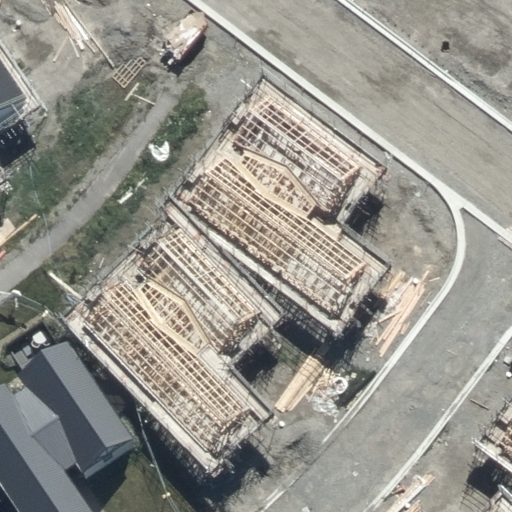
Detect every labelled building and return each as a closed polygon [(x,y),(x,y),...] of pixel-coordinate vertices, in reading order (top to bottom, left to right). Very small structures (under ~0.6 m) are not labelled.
[(0,120),(32,100),(0,51),(0,120)] [(360,164),(264,96),(231,146),(241,155),(232,166),(221,160),(186,208),(331,311),(367,262),(308,218),(316,207),(324,213),(360,164)] [(260,309),(178,225),(136,268),(145,279),(134,289),(125,280),(82,321),(206,448),(250,406),(199,353),(209,343),(216,351),(260,309)] [(135,439),(71,341),(22,376),(28,389),(16,396),(8,386),(0,390),(0,481),(20,511),(93,511),(67,471),(79,464),(84,472),(135,439)] [(511,437),(502,451),(511,458),(511,437)]
